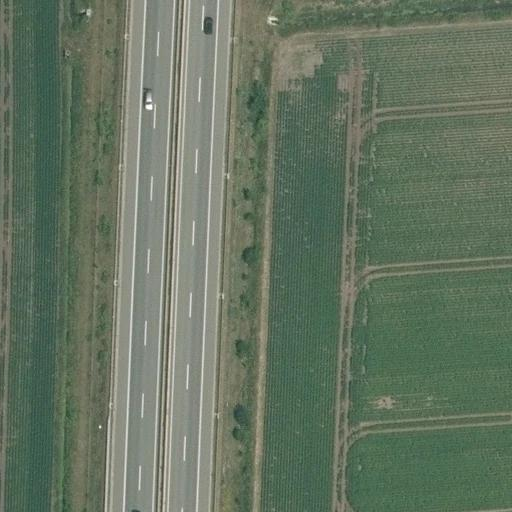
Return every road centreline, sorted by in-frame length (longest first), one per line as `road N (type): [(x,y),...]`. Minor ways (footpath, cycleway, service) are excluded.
road 1 (motorway): [(160,0),(132,511)]
road 2 (motorway): [(186,511),(209,0)]
